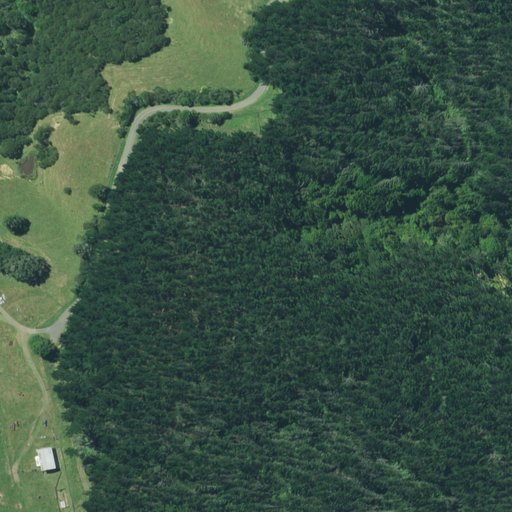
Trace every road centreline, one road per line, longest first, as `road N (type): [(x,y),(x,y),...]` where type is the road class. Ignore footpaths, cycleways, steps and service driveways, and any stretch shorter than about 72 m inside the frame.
road 1 (unclassified): [(58,325),(97,274),(129,194),(143,124),(164,113),(245,105),(277,77),(277,20),(291,0)]
road 2 (track): [(58,325),(56,357),(92,511)]
